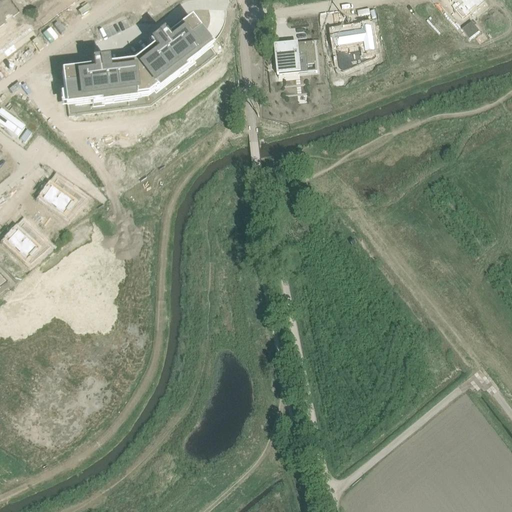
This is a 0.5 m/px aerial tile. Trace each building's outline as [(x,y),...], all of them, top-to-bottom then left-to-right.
[(447,0),(453,6),(460,0),(465,6),(456,14),(464,23),(473,16),(471,14),(477,8),(479,11),(486,4),(482,0),(447,0)] [(414,19),(392,30),(395,39),(397,38),(401,48),(429,35),(434,42),(448,32),(434,13),(421,23),(414,13),(412,15),(414,19)] [(67,76),(63,76),(64,79),(63,79),(64,81),(64,85),(64,88),(65,88),(65,94),(66,99),(67,103),(66,103),(67,105),(68,105),(81,103),(82,107),(83,107),(88,106),(91,106),(91,105),(95,105),(98,105),(101,104),(102,104),(103,104),(112,103),(112,106),(113,105),(119,104),(119,105),(123,104),(127,103),(127,104),(129,103),(128,99),(133,99),(134,99),(144,97),(144,98),(146,97),(149,95),(148,95),(156,89),(156,90),(157,89),(161,86),(163,89),(166,87),(168,85),(170,84),(171,83),(176,79),(176,80),(177,79),(175,77),(182,72),(185,70),(184,69),(186,68),(186,69),(187,68),(188,67),(188,66),(190,65),(194,62),(198,59),(199,59),(196,55),(207,47),(208,47),(207,45),(206,43),(202,38),(201,38),(199,34),(196,30),(196,31),(194,28),(193,26),(192,26),(191,24),(188,26),(187,26),(186,27),(186,28),(185,28),(183,29),(183,30),(182,30),(181,31),(180,32),(177,34),(176,35),(174,36),(175,36),(173,37),(171,39),(170,40),(168,41),(167,42),(165,38),(164,39),(163,37),(163,36),(157,40),(157,41),(151,46),(151,45),(149,46),(154,52),(150,55),(147,56),(148,57),(144,60),(144,59),(141,61),(141,62),(137,64),(137,65),(135,66),(134,67),(132,67),(132,68),(130,68),(130,67),(128,68),(125,68),(120,69),(117,69),(114,69),(114,70),(109,70),(108,63),(107,63),(107,64),(99,65),(99,64),(92,65),(92,66),(93,68),(92,68),(92,72),(92,73),(88,73),(85,73),(85,74),(80,74),(76,74),(76,75),(75,75),(73,75),(72,75),(70,75),(69,76),(69,75),(67,76)] [(339,42),(338,42),(339,53),(341,52),(344,70),(354,68),(353,66),(365,64),(364,54),(352,56),(351,47),(367,45),(369,58),(378,57),(377,51),(378,50),(377,44),(376,45),(374,29),(365,30),(366,38),(354,39),(353,32),(338,34),(339,42)] [(279,58),(276,58),(278,79),(279,79),(279,76),(278,71),(299,69),(299,74),(308,73),(308,66),(315,66),(316,66),(314,44),(298,46),(298,45),(297,45),(297,46),(287,47),(287,41),(278,42),(278,47),(279,58)] [(37,125),(53,148),(59,144),(55,138),(60,135),(33,97),(21,106),(32,122),(37,118),(40,123),(37,125)] [(42,201),(41,202),(67,220),(67,219),(63,216),(77,196),(84,201),(65,186),(58,195),(51,190),(43,202),(42,201)] [(7,244),(6,244),(26,263),(27,263),(26,261),(42,244),(46,247),(46,246),(31,232),(24,240),(17,234),(8,245),(7,244)]
